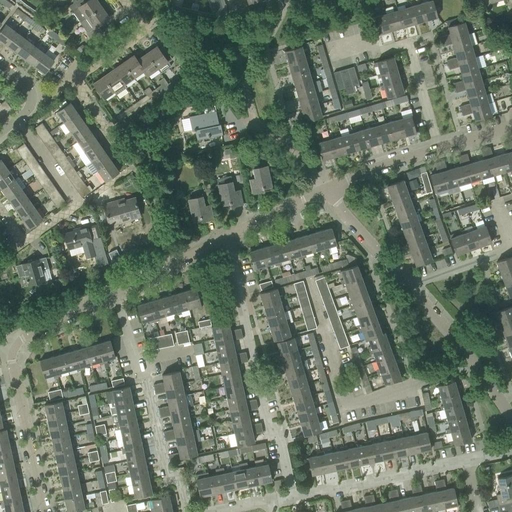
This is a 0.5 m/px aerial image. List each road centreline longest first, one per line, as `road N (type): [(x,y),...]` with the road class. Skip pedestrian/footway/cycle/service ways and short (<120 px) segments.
road 1 (residential): [(291,498),(261,404),(227,236)]
road 2 (residential): [(472,364),(348,397),(308,279)]
road 3 (residential): [(437,148),(406,46),(380,53),(373,41),(330,54)]
road 4 (residential): [(291,498),(473,457)]
road 5 (residential): [(43,511),(9,339)]
road 6 (residential): [(78,203),(131,166),(73,80)]
road 7 (residential): [(188,511),(136,361)]
road 8 (residential): [(114,291),(227,236)]
road 9 (residential): [(407,284),(324,190)]
road 10 (residential): [(73,80),(143,30),(122,0)]
road 11 (residential): [(437,148),(324,190)]
